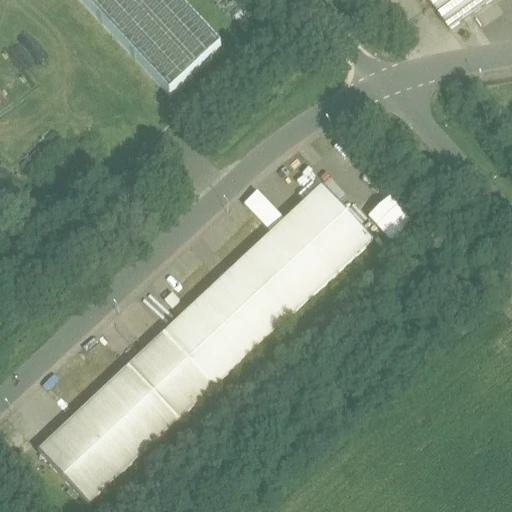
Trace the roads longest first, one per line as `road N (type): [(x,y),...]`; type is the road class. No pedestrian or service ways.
road 1 (unclassified): [(391,83),(269,152),(0,403)]
road 2 (unclassified): [(511,213),(391,83)]
road 3 (unclassified): [(511,56),(391,83)]
